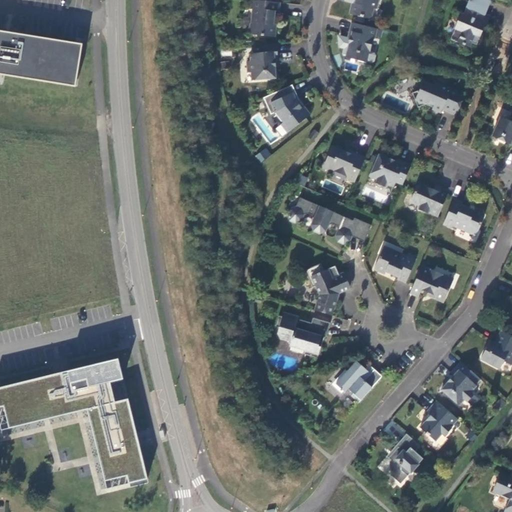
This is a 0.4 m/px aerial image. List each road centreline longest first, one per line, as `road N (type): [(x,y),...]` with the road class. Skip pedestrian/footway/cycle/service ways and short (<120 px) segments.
road 1 (tertiary): [(215,511),(190,464),(150,304),(125,121),(120,0)]
road 2 (tertiary): [(112,20),(122,182),(145,321)]
road 3 (residential): [(319,0),(315,48),(324,76),(349,103),(511,181)]
road 4 (residential): [(439,350),(305,511)]
road 5 (tertiary): [(145,321),(186,511)]
road 6 (residential): [(511,218),(472,311),(439,350)]
road 7 (unclassified): [(0,351),(145,321)]
road 8 (residential): [(439,350),(384,325),(354,264)]
